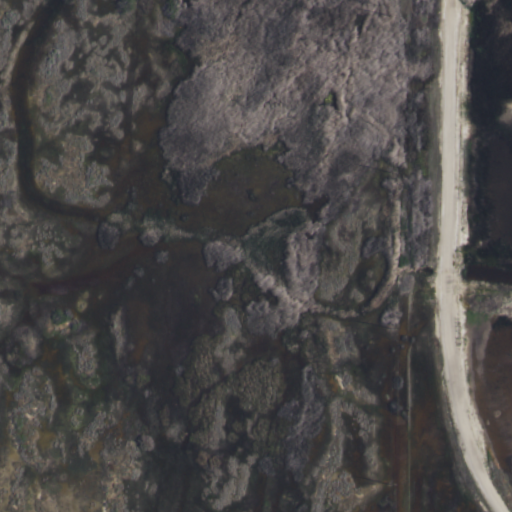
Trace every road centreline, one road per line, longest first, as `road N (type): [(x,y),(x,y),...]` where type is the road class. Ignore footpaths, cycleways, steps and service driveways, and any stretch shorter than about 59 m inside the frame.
road 1 (residential): [(451,387),(444,288),(448,0)]
road 2 (residential): [(451,387),(473,466),(499,511)]
